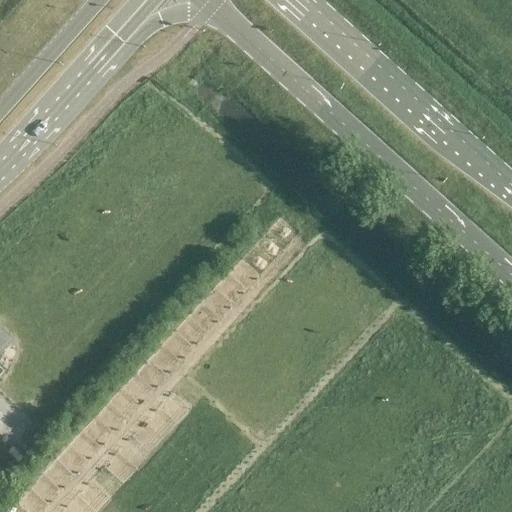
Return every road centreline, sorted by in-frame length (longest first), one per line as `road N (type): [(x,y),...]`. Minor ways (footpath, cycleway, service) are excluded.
road 1 (secondary): [(213,7),(511,275)]
road 2 (secondary): [(511,184),(304,0)]
road 3 (tertiary): [(0,173),(109,52)]
road 4 (tertiary): [(100,0),(0,109)]
